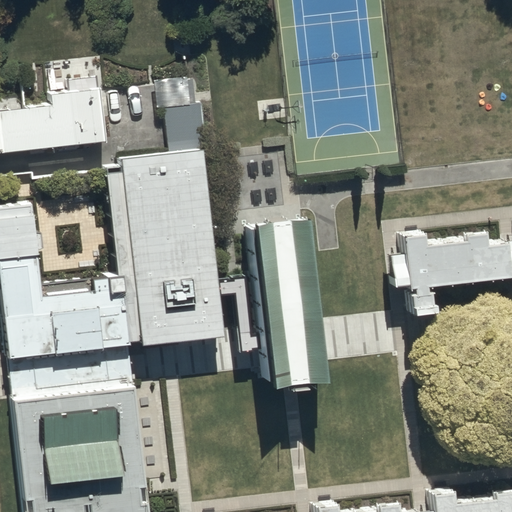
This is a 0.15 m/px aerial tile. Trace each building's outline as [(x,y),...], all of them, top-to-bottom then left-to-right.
[(0,108),(0,151),(104,141),(96,70),(65,73),(66,88),(44,90),(45,104),(0,108)] [(197,150),(0,173),(0,326),(21,511),(147,511),(128,346),(219,335),(197,150)] [(414,237),(393,239),(396,259),(380,261),(383,290),(398,288),(402,322),(424,320),(421,291),(511,281),(511,222),(507,223),(509,243),(477,246),(476,239),(415,246),(414,237)] [(297,231),(242,237),(256,368),(260,402),(284,400),(298,398),(316,396),(312,361),(297,231)] [(511,511),(511,502),(504,503),(502,491),(422,499),(423,511),(387,511),(387,504),(307,511),(511,511)]
